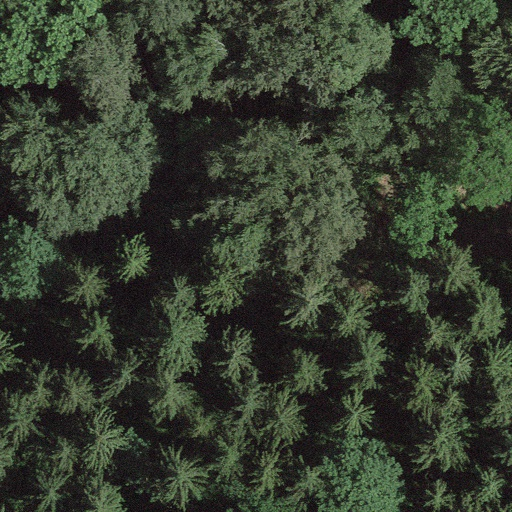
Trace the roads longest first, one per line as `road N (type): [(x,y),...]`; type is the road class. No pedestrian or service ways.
road 1 (track): [(511,216),(155,196),(0,199)]
road 2 (track): [(149,0),(155,196)]
